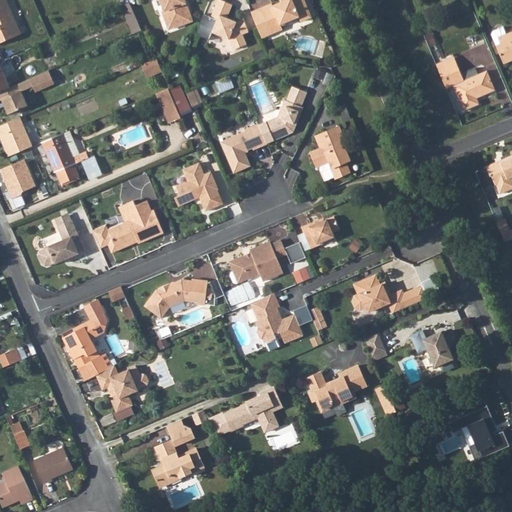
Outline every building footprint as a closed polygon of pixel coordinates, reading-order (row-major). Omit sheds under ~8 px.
[(0,0),(0,42),(22,34),(6,0),(0,0)] [(162,0),(165,9),(163,10),(170,28),(185,23),(182,15),(191,12),(186,0),(162,0)] [(233,4),(222,0),(218,0),(211,16),(205,14),(196,34),(210,39),(213,32),(230,39),(234,49),(247,44),(243,34),(249,31),(243,18),(236,21),(235,23),(232,22),(232,20),(227,17),(233,4)] [(285,0),(274,5),(273,3),(252,11),(263,37),(284,29),(282,25),(301,18),(302,21),(313,17),(306,0),(285,0)] [(135,34),(145,30),(131,2),(120,7),(122,9),(135,34)] [(511,60),(511,59),(511,58),(511,31),(505,34),(503,28),(492,33),(491,35),(503,65),(511,60)] [(455,60),(454,56),(435,64),(437,67),(455,60)] [(159,57),(144,63),(150,76),(165,69),(159,57)] [(453,85),(464,110),(479,104),(476,96),(481,94),(481,96),(496,90),(487,70),(477,74),(475,68),(461,73),(455,60),(437,67),(446,88),(453,85)] [(0,89),(9,86),(0,64),(0,89)] [(0,98),(2,98),(5,106),(8,113),(27,105),(25,100),(23,95),(21,90),(32,85),(29,78),(9,86),(0,89),(0,98)] [(169,89),(179,112),(189,107),(180,84),(169,89)] [(285,100),(278,116),(259,124),(267,143),(294,132),(304,107),(302,106),(307,92),(293,86),(287,101),(285,100)] [(169,89),(168,87),(157,91),(169,122),(180,117),(179,112),(169,89)] [(194,91),(187,94),(192,106),(199,103),(194,91)] [(32,145),(27,132),(19,116),(0,123),(0,137),(8,155),(32,145)] [(253,149),(267,144),(267,143),(259,124),(258,123),(245,129),(245,131),(221,141),(234,172),(251,165),(245,151),(253,148),(253,149)] [(340,127),(317,136),(320,143),(323,144),(324,147),(312,153),(318,167),(330,162),(333,168),(332,168),(337,179),(351,172),(347,162),(351,160),(345,145),(347,144),(340,127)] [(88,157),(86,150),(80,153),(69,129),(62,132),(73,155),(76,162),(88,157)] [(56,170),(74,163),(76,162),(73,155),(62,132),(42,140),(55,171),(56,170)] [(511,155),(486,167),(490,177),(493,176),(496,185),(497,185),(500,194),(511,189),(511,155)] [(24,158),(0,168),(0,170),(11,197),(19,194),(23,190),(35,185),(24,158)] [(205,174),(200,162),(183,169),(188,181),(176,186),(180,195),(175,197),(179,206),(194,199),(195,196),(199,194),(206,210),(224,203),(218,189),(219,188),(211,171),(205,174)] [(79,176),(74,163),(56,170),(62,183),(79,176)] [(140,243),(165,233),(155,210),(153,211),(148,200),(137,205),(135,200),(120,206),(126,222),(109,229),(110,232),(117,248),(132,241),(131,240),(137,238),(140,243)] [(56,219),(59,226),(72,220),(69,213),(56,219)] [(318,220),(301,228),(311,249),(326,242),(325,240),(334,236),(332,232),(339,229),(333,216),(319,222),(318,220)] [(511,238),(511,224),(511,225),(508,218),(497,222),(505,242),(511,238)] [(72,259),(87,252),(73,220),(72,220),(59,226),(58,227),(64,240),(48,246),(49,247),(41,250),(39,255),(43,264),(47,266),(56,263),(71,257),(72,259)] [(483,236),(479,228),(472,231),(476,239),(483,236)] [(117,248),(110,232),(105,234),(114,254),(140,243),(137,238),(131,240),(132,241),(117,248)] [(306,256),(299,242),(284,249),(281,240),(271,244),(270,242),(250,251),(251,254),(252,255),(245,258),(244,257),(230,263),(234,272),(242,268),(247,280),(260,274),(263,282),(278,275),(276,270),(281,268),(277,258),(287,254),(291,264),(306,257),(306,256)] [(294,271),(299,283),(316,276),(311,264),(294,271)] [(239,283),(247,280),(242,268),(234,272),(239,283)] [(389,302),(394,313),(419,302),(428,298),(423,285),(404,293),(402,290),(391,294),(388,296),(387,292),(385,293),(381,284),(376,274),(355,284),(359,293),(355,295),(353,301),(355,306),(361,308),(367,306),(369,311),(389,302)] [(156,291),(145,307),(161,319),(169,308),(184,301),(198,303),(198,305),(205,305),(205,304),(213,305),(214,295),(212,294),(212,290),(206,289),(207,282),(192,280),(191,282),(181,281),(174,283),(175,285),(170,287),(169,285),(158,289),(159,290),(156,291)] [(381,284),(385,293),(387,292),(388,296),(391,294),(386,282),(381,284)] [(124,297),(122,291),(109,298),(111,303),(124,297)] [(268,296),(252,303),(259,320),(257,321),(260,328),(258,332),(261,338),(264,339),(266,343),(277,338),(276,335),(282,332),(286,343),(304,335),(295,314),(281,320),(279,317),(282,316),(278,308),(281,307),(276,293),(268,296)] [(100,355),(97,349),(91,337),(105,330),(108,318),(105,311),(106,310),(99,296),(84,304),(92,317),(75,326),(76,330),(63,337),(68,347),(69,347),(79,366),(93,359),(100,355)] [(127,303),(124,297),(111,303),(115,310),(127,303)] [(312,309),(319,329),(328,326),(322,306),(312,309)] [(126,322),(135,318),(129,307),(121,311),(126,322)] [(452,359),(440,331),(424,338),(420,330),(408,336),(416,353),(425,349),(433,366),(438,364),(441,372),(452,367),(449,360),(452,359)] [(384,351),(375,332),(362,338),(371,357),(384,351)] [(20,356),(16,345),(11,347),(15,358),(20,356)] [(15,358),(11,347),(0,351),(5,362),(15,358)] [(100,372),(112,366),(105,353),(100,355),(93,359),(100,372)] [(100,372),(93,359),(79,366),(86,380),(97,374),(100,372)] [(119,373),(115,364),(112,366),(100,372),(97,374),(103,389),(108,387),(110,391),(112,390),(113,394),(110,395),(117,410),(117,411),(131,405),(134,404),(129,394),(139,389),(138,388),(148,384),(149,380),(147,374),(143,373),(140,374),(136,365),(119,373)] [(308,395),(311,402),(315,400),(320,410),(330,405),(329,402),(339,398),(342,404),(356,397),(354,392),(365,386),(356,367),(340,374),(342,378),(332,382),(332,384),(325,387),(319,374),(306,380),(312,393),(308,395)] [(387,411),(394,408),(383,384),(376,387),(387,411)] [(266,421),(275,417),(272,411),(282,407),(274,390),(260,396),(261,398),(254,401),(253,398),(246,402),(247,404),(223,414),(231,431),(243,426),(242,423),(257,417),(263,414),(266,421)] [(496,429),(485,404),(449,419),(454,431),(466,426),(472,439),(465,442),(473,461),(508,446),(501,429),(492,433),(492,431),(496,429)] [(131,405),(117,411),(117,410),(113,412),(117,421),(135,413),(131,405)] [(205,419),(201,410),(191,414),(195,424),(205,419)] [(279,425),(275,417),(266,421),(263,414),(257,417),(264,432),(279,425)] [(22,427),(17,417),(8,421),(12,431),(22,427)] [(179,419),(165,425),(171,439),(174,445),(192,437),(189,428),(181,425),(179,419)] [(27,440),(22,427),(12,431),(18,444),(27,440)] [(168,441),(154,447),(162,464),(150,469),(157,486),(169,481),(167,477),(175,474),(176,477),(200,468),(193,450),(175,457),(171,446),(168,441)] [(49,473),(49,472),(70,463),(61,442),(31,455),(41,477),(49,473)] [(0,500),(12,495),(10,492),(15,490),(18,498),(30,493),(17,461),(0,467),(0,468),(3,476),(0,477),(0,500)]
